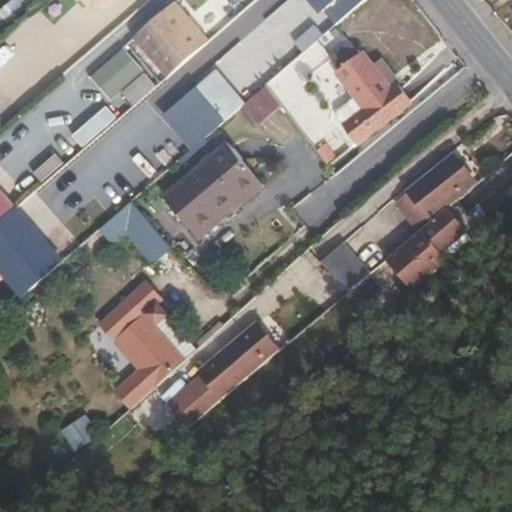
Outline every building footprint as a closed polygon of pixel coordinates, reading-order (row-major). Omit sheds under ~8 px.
[(233,0),(197,0),(212,18),(233,0)] [(221,29),(255,0),(233,0),(212,18),(221,29)] [(174,1),(132,38),(167,77),(209,40),(174,1)] [(123,48),(91,76),(111,98),(142,70),(123,48)] [(359,144),(414,102),(401,84),(393,89),(365,53),(338,72),(365,110),(345,125),(359,144)] [(197,86),(205,95),(171,123),(193,148),(245,103),(216,70),(197,86)] [(95,134),(120,113),(112,103),(87,125),(95,134)] [(223,216),(269,179),(235,136),(189,174),(223,216)] [(45,182),(67,163),(58,153),(36,172),(45,182)] [(444,175),(458,194),(470,184),(455,166),(444,175)] [(423,224),(458,194),(444,175),(408,205),(423,224)] [(0,218),(14,206),(0,189),(0,218)] [(117,248),(129,237),(155,265),(174,247),(131,201),(100,230),(117,248)] [(465,224),(451,204),(389,256),(413,287),(436,267),(428,256),(465,224)] [(0,271),(24,299),(68,261),(19,206),(0,223),(0,271)] [(350,291),(371,272),(344,243),(323,262),(350,291)] [(104,313),(154,375),(192,342),(141,281),(104,313)] [(189,416),(224,388),(190,346),(155,375),(189,416)] [(86,414),(62,431),(76,452),(101,436),(86,414)]
